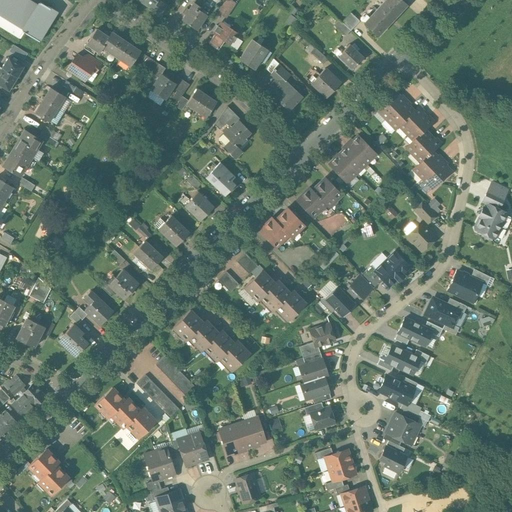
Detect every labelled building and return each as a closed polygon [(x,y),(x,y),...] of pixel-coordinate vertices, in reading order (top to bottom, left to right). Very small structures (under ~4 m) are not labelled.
[(40,2),(38,5),(28,0),(0,0),(0,26),(20,38),(24,32),(39,41),(55,14),(49,11),(50,8),(40,2)] [(139,0),(160,14),(165,5),(157,0),(139,0)] [(233,0),(226,0),(225,2),(218,11),(226,17),(236,2),(233,0)] [(406,5),(401,0),(385,0),(378,8),(392,20),(406,5)] [(185,14),(182,19),(196,29),(206,14),(200,10),(202,7),(194,2),(189,9),(187,8),(184,13),(185,14)] [(297,11),(291,6),(288,10),(293,15),(297,11)] [(378,8),(364,23),(377,36),(392,20),(378,8)] [(360,21),(351,13),(342,22),(351,31),(360,21)] [(342,22),(339,20),(334,25),(346,36),(351,31),(342,22)] [(223,22),(209,42),(218,48),(224,40),(230,43),(234,36),(236,37),(236,36),(235,35),(237,32),(223,22)] [(102,48),(108,37),(96,29),(86,44),(99,53),(102,48)] [(108,37),(102,48),(117,58),(128,43),(111,32),(108,37)] [(267,49),(253,39),(239,58),(254,68),(267,49)] [(140,51),(128,43),(117,58),(130,66),(140,51)] [(364,57),(350,43),(338,56),(351,69),(357,62),(358,63),(364,57)] [(328,59),(319,51),(314,56),(323,64),(328,59)] [(77,54),(67,69),(75,74),(84,80),(92,69),(94,66),(85,60),(77,54)] [(101,63),(89,55),(85,60),(94,66),(92,69),(96,71),(101,63)] [(159,64),(146,55),(140,65),(152,73),(159,64)] [(23,67),(8,58),(2,68),(17,77),(23,67)] [(281,65),(273,58),(266,69),(272,74),(281,65)] [(165,68),(159,64),(152,73),(158,78),(161,74),(165,68)] [(294,87),(285,79),(290,73),(281,65),(272,74),(277,78),(267,88),(283,103),(282,104),(283,105),(284,105),(289,109),(301,96),(293,88),(294,87)] [(17,77),(2,68),(0,70),(0,86),(8,91),(17,77)] [(325,68),(311,82),(326,97),(340,82),(325,68)] [(161,74),(158,78),(150,90),(164,99),(171,88),(175,83),(174,83),(161,74)] [(178,77),(174,83),(175,83),(171,88),(176,92),(172,97),(178,101),(182,96),(189,84),(178,77)] [(76,87),(67,81),(63,87),(72,93),(76,87)] [(64,97),(50,88),(42,100),(57,109),(64,97)] [(216,102),(196,89),(188,100),(186,104),(202,115),(206,110),(208,112),(216,102)] [(395,91),(376,109),(386,119),(397,108),(393,103),(400,97),(395,91)] [(400,97),(393,103),(397,108),(406,100),(401,95),(400,97)] [(188,100),(182,96),(178,101),(175,106),(181,110),(186,104),(188,100)] [(57,109),(42,100),(34,113),(49,122),(57,109)] [(406,100),(397,108),(402,112),(408,106),(410,104),(406,100)] [(239,119),(226,106),(215,124),(219,129),(226,122),(230,126),(231,127),(238,120),(239,119)] [(397,108),(386,119),(395,129),(399,126),(410,114),(414,111),(413,111),(408,106),(402,112),(397,108)] [(418,106),(413,111),(414,111),(410,114),(415,119),(421,112),(423,111),(418,106)] [(415,119),(410,114),(399,126),(408,135),(427,117),(426,117),(421,112),(415,119)] [(427,117),(408,135),(413,140),(406,147),(411,152),(429,134),(424,129),(433,121),(428,116),(426,117),(427,117)] [(238,120),(231,127),(230,126),(224,133),(228,137),(228,138),(230,140),(224,147),(235,158),(241,151),(238,147),(238,148),(235,145),(250,131),(238,120)] [(55,133),(45,127),(42,132),(52,139),(55,133)] [(38,138),(24,129),(13,148),(31,158),(42,141),(42,140),(38,138)] [(52,139),(42,132),(38,138),(42,140),(42,141),(53,148),(57,142),(52,139)] [(429,134),(411,152),(420,162),(431,151),(432,151),(440,143),(436,138),(434,140),(429,134)] [(376,154),(358,135),(352,141),(359,148),(355,152),(366,164),(376,154)] [(352,141),(351,139),(347,143),(355,152),(359,148),(352,141)] [(355,152),(347,143),(342,148),(344,149),(351,156),(355,152)] [(31,158),(13,148),(2,166),(20,177),(31,158)] [(351,156),(344,149),(338,154),(345,161),(356,173),(366,164),(355,152),(351,156)] [(431,151),(420,162),(413,169),(422,179),(434,168),(430,163),(437,157),(432,151),(431,151)] [(345,161),(338,154),(337,153),(332,157),(334,159),(341,166),(345,161)] [(437,157),(430,163),(434,168),(442,159),(438,155),(437,157)] [(356,173),(345,161),(341,166),(334,159),(328,164),(346,183),(356,173)] [(442,159),(434,168),(438,172),(445,165),(447,164),(442,159)] [(234,175),(220,162),(206,177),(224,194),(234,183),(230,179),(234,175)] [(434,168),(422,179),(432,189),(451,171),(445,165),(438,172),(434,168)] [(201,184),(191,175),(186,180),(196,189),(201,184)] [(35,185),(22,177),(18,184),(31,191),(35,185)] [(325,177),(312,190),(309,187),(296,199),(313,217),(326,204),(328,207),(341,194),(325,177)] [(13,188),(0,179),(0,205),(1,206),(13,188)] [(504,197),(488,189),(482,201),(488,204),(498,209),(498,208),(504,197)] [(198,191),(184,205),(200,220),(213,206),(207,201),(207,200),(198,191)] [(436,214),(423,202),(415,210),(427,223),(436,214)] [(498,209),(488,204),(486,205),(484,208),(481,209),(479,214),(480,216),(475,227),(476,230),(484,234),(483,235),(484,237),(488,239),(491,238),(491,237),(492,238),(495,237),(499,227),(504,229),(506,228),(507,228),(506,228),(511,219),(510,216),(505,214),(505,211),(498,208),(498,209)] [(287,208),(274,220),(272,217),(259,230),(275,247),(288,234),(291,237),(304,225),(287,208)] [(188,232),(171,215),(164,222),(160,218),(154,225),(158,229),(175,245),(188,232)] [(421,222),(407,235),(408,236),(408,239),(411,242),(414,243),(422,250),(435,237),(421,222)] [(150,235),(140,225),(136,230),(146,239),(150,235)] [(13,238),(4,233),(1,238),(10,243),(13,238)] [(161,257),(144,240),(133,252),(150,269),(161,257)] [(125,260),(115,251),(109,256),(120,266),(125,260)] [(375,270),(374,271),(382,279),(389,286),(409,266),(395,251),(375,270)] [(258,266),(245,253),(236,261),(249,274),(258,266)] [(375,270),(370,266),(361,275),(373,288),(382,279),(374,271),(375,270)] [(137,283),(122,269),(108,284),(116,291),(123,298),(137,283)] [(490,277),(474,269),(470,277),(482,282),(482,283),(486,285),(490,277)] [(262,270),(244,287),(257,300),(260,297),(274,283),(262,270)] [(470,277),(456,270),(447,290),(470,301),(474,294),(476,295),(482,283),(482,282),(470,277)] [(239,284),(226,271),(218,279),(230,292),(239,284)] [(361,275),(359,273),(347,286),(349,288),(356,296),(359,298),(364,294),(365,295),(373,288),(361,275)] [(32,291),(35,280),(23,277),(20,288),(32,291)] [(44,302),(52,285),(37,279),(29,295),(44,302)] [(325,297),(337,285),(330,279),(319,291),(325,297)] [(274,283),(260,297),(273,310),(275,307),(290,293),(289,293),(277,280),(274,283)] [(108,284),(106,282),(101,287),(111,296),(116,291),(108,284)] [(344,293),(337,285),(325,298),(335,309),(343,317),(356,305),(352,300),(344,293)] [(356,296),(349,288),(344,293),(352,300),(356,296)] [(112,311),(90,290),(84,297),(90,304),(84,310),(99,324),(112,311)] [(292,290),(289,293),(290,293),(275,307),(288,320),(305,303),(292,290)] [(335,309),(325,298),(324,297),(319,301),(331,313),(335,309)] [(14,305),(0,298),(0,323),(4,325),(14,305)] [(457,309),(433,298),(425,314),(445,323),(452,327),(453,325),(460,311),(460,310),(457,309)] [(465,305),(460,303),(457,309),(460,310),(460,311),(462,312),(465,305)] [(87,314),(79,307),(74,311),(82,319),(87,314)] [(203,323),(190,310),(173,327),(186,340),(189,337),(188,337),(203,323)] [(78,324),(82,319),(74,311),(70,316),(78,324)] [(404,316),(396,333),(397,334),(394,339),(406,345),(409,340),(425,347),(431,333),(438,336),(442,329),(426,321),(424,326),(404,316)] [(44,326),(27,317),(16,338),(33,347),(41,332),(44,326)] [(55,323),(47,319),(44,326),(41,332),(49,336),(55,323)] [(218,333),(205,320),(203,323),(188,337),(189,337),(201,350),(204,348),(204,347),(218,333)] [(57,341),(74,357),(88,342),(81,335),(84,333),(74,323),(57,341)] [(329,323),(309,330),(315,346),(335,340),(329,323)] [(457,327),(453,325),(452,327),(445,323),(442,329),(454,334),(457,327)] [(221,330),(218,333),(204,347),(204,348),(217,360),(219,358),(219,357),(234,343),(233,343),(221,330)] [(249,353),(236,340),(233,343),(234,343),(219,357),(219,358),(232,370),(249,353)] [(414,354),(391,343),(384,359),(380,358),(377,364),(391,371),(393,367),(413,376),(419,361),(425,364),(429,355),(416,350),(414,354)] [(320,352),(303,358),(303,357),(298,359),(300,366),(322,359),(320,352)] [(198,390),(165,356),(155,365),(189,399),(198,390)] [(322,359),(300,366),(303,373),(301,374),(304,382),(323,376),(327,375),(322,359)] [(179,409),(145,374),(136,384),(164,412),(168,417),(170,418),(179,409)] [(20,378),(16,375),(10,380),(23,394),(26,391),(23,387),(25,386),(19,379),(20,378)] [(402,383),(386,375),(379,389),(378,391),(379,392),(402,403),(406,405),(408,401),(414,388),(402,383)] [(304,382),(300,384),(302,391),(304,391),(307,399),(312,397),(329,392),(323,376),(304,382)] [(417,383),(405,377),(402,383),(414,388),(417,383)] [(23,394),(10,380),(9,379),(3,385),(7,390),(9,389),(14,395),(16,392),(20,397),(23,394)] [(26,391),(23,394),(34,406),(44,397),(33,384),(26,391)] [(127,398),(125,400),(112,387),(95,404),(107,417),(110,414),(123,428),(126,425),(126,424),(140,411),(140,410),(127,398)] [(10,398),(1,389),(0,389),(0,397),(5,402),(10,398)] [(329,392),(312,397),(314,404),(321,402),(331,399),(329,392)] [(20,397),(15,401),(13,399),(10,402),(23,416),(34,406),(23,394),(20,397)] [(419,407),(408,401),(406,405),(402,403),(400,408),(403,409),(415,415),(419,407)] [(314,404),(304,407),(306,415),(310,413),(323,409),(321,402),(314,404)] [(323,409),(310,413),(315,429),(334,422),(329,407),(323,409)] [(155,421),(143,408),(140,410),(140,411),(126,424),(126,425),(130,429),(125,434),(133,442),(155,421)] [(5,410),(0,414),(0,424),(7,432),(7,431),(16,423),(17,422),(16,421),(16,422),(6,410),(5,409),(4,410),(5,410)] [(415,415),(403,409),(400,415),(417,423),(419,417),(418,417),(415,415)] [(168,417),(164,412),(160,416),(164,421),(168,417)] [(400,415),(395,412),(390,422),(415,434),(420,424),(417,423),(400,415)] [(266,441),(257,417),(244,421),(253,446),(252,446),(253,448),(259,446),(258,444),(266,441)] [(253,446),(244,421),(231,425),(240,452),(246,450),(245,448),(252,446),(253,446)] [(415,434),(390,422),(385,432),(401,440),(410,444),(415,434)] [(231,425),(218,430),(226,454),(234,452),(234,454),(240,452),(231,425)] [(209,442),(204,426),(198,428),(199,432),(203,444),(209,442)] [(199,432),(188,436),(197,462),(208,459),(203,444),(199,432)] [(401,440),(385,432),(383,437),(388,440),(399,445),(401,440)] [(188,436),(176,440),(180,452),(185,466),(197,462),(188,436)] [(180,452),(176,440),(171,441),(172,445),(175,454),(180,452)] [(399,445),(388,440),(385,446),(401,453),(404,448),(399,445)] [(328,442),(314,446),(315,451),(329,447),(328,442)] [(172,445),(166,447),(170,460),(176,458),(175,454),(172,445)] [(401,453),(385,446),(379,458),(386,462),(384,465),(386,466),(396,471),(398,472),(406,456),(401,453)] [(166,447),(155,451),(164,477),(175,474),(170,460),(166,447)] [(330,447),(314,453),(317,459),(324,457),(333,454),(330,447)] [(58,462),(46,449),(28,466),(41,478),(38,481),(51,494),(68,477),(56,464),(58,462)] [(333,454),(324,457),(328,469),(351,461),(347,449),(333,454)] [(155,451),(143,455),(152,481),(158,479),(164,477),(155,451)] [(351,461),(328,469),(332,481),(341,478),(355,474),(351,461)] [(396,471),(386,466),(383,472),(393,478),(396,471)] [(252,473),(235,479),(243,503),(260,497),(252,473)] [(341,478),(332,481),(325,484),(327,490),(335,488),(343,485),(341,478)] [(158,479),(152,481),(145,483),(149,493),(150,492),(161,489),(158,479)] [(343,485),(335,488),(337,495),(341,493),(349,490),(347,484),(343,485)] [(349,490),(341,493),(345,506),(367,498),(363,486),(349,490)] [(161,489),(150,492),(153,501),(157,500),(156,497),(169,493),(167,487),(161,489)] [(169,493),(156,497),(157,500),(160,511),(162,511),(184,505),(178,489),(169,493)] [(367,498),(345,506),(346,511),(366,511),(372,510),(367,498)] [(67,499),(55,511),(62,511),(67,508),(72,504),(67,499)] [(272,503),(258,507),(259,511),(272,511),(275,511),(272,503)]
